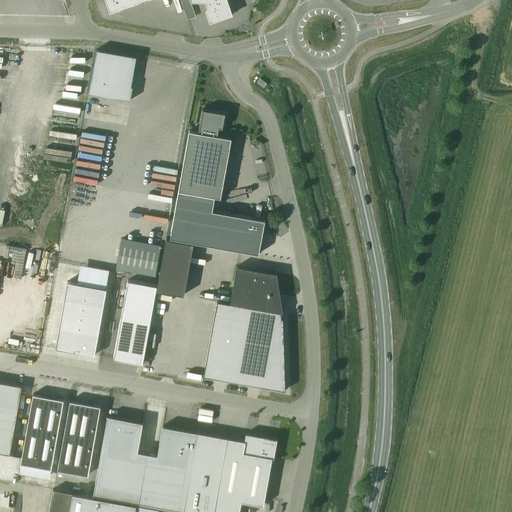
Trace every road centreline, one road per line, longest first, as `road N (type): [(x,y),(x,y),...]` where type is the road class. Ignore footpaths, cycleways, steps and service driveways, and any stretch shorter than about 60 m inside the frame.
road 1 (unclassified): [(225,55),(230,80),(260,109),(278,153),(311,312),(311,417)]
road 2 (unclassified): [(311,417),(0,360)]
road 3 (secondary): [(369,511),(385,376),(364,210)]
road 4 (unknown): [(192,50),(180,89),(134,127),(121,211)]
road 5 (secondary): [(364,210),(338,59)]
road 6 (secondary): [(319,64),(364,210)]
road 7 (unclassified): [(225,55),(89,33)]
